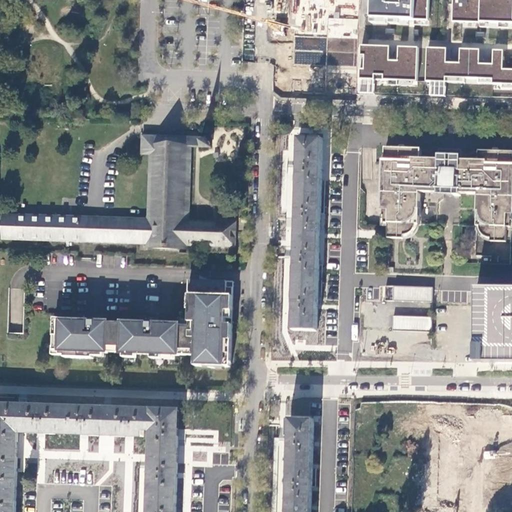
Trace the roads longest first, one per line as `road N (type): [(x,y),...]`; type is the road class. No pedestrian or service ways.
road 1 (residential): [(264,107),(255,378)]
road 2 (residential): [(511,384),(255,378)]
road 3 (residential): [(511,116),(264,107)]
road 4 (residential): [(150,0),(147,65),(156,76),(265,80)]
road 5 (unknown): [(358,66),(511,71)]
road 6 (residential): [(255,378),(251,511)]
